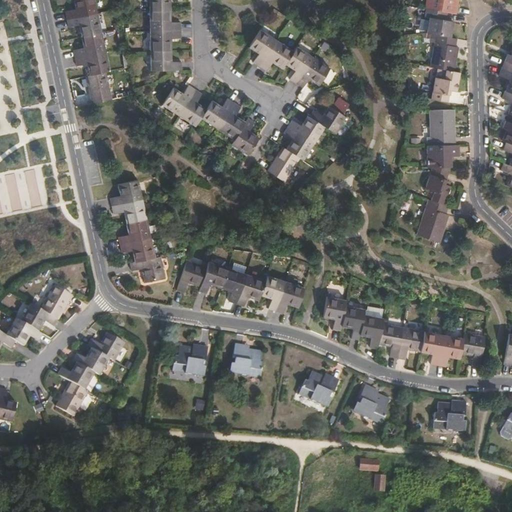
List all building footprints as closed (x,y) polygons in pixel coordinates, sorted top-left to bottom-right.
[(67,19),(97,13),(94,0),(73,0),(75,9),(65,11),(67,19)] [(148,0),(149,11),(170,11),(169,0),(148,0)] [(444,12),(454,14),(456,0),(427,0),(426,9),(444,12)] [(442,20),(444,12),(426,9),(424,17),(429,18),(426,33),(435,35),(450,38),(453,22),(442,20)] [(170,22),(170,11),(149,11),(150,31),(180,30),(180,22),(170,22)] [(101,32),(97,13),(67,19),(69,27),(78,25),(81,37),(101,32)] [(180,38),(180,30),(150,31),(150,51),(170,50),(170,39),(180,38)] [(260,30),(249,47),(258,53),(253,62),(259,67),(276,41),(260,30)] [(105,52),(101,32),(81,37),(83,48),(73,50),(75,58),(105,52)] [(434,43),(435,35),(426,33),(425,37),(431,38),(430,42),(434,43)] [(455,47),(456,39),(450,38),(435,35),(434,43),(429,67),(438,69),(453,72),(458,47),(455,47)] [(276,41),(259,67),(267,71),(272,63),(282,69),(285,64),(293,51),(276,41)] [(289,79),(296,83),(313,57),(296,47),(293,51),(285,64),(295,70),(289,79)] [(171,62),(170,50),(150,51),(151,71),(171,71),(181,70),(181,62),(171,62)] [(109,71),(105,52),(75,58),(77,66),(87,64),(89,75),(105,72),(109,71)] [(511,52),(511,55),(507,54),(501,68),(511,72),(511,52)] [(313,57),(296,83),(303,88),(309,79),(318,86),(329,69),(313,57)] [(511,72),(501,68),(498,76),(509,80),(505,91),(511,94),(511,72)] [(456,92),(460,73),(453,72),(438,69),(436,77),(435,77),(431,99),(447,102),(449,96),(450,91),(456,92)] [(89,75),(86,76),(92,104),(111,100),(105,72),(89,75)] [(188,100),(195,90),(188,85),(182,94),(173,88),(161,105),(178,116),(188,100)] [(202,94),(195,90),(188,100),(178,116),(195,127),(198,122),(200,118),(206,109),(196,103),(202,94)] [(511,94),(505,91),(502,98),(511,102),(511,104),(508,114),(511,115),(511,94)] [(221,107),(211,101),(206,109),(200,118),(217,129),(234,103),(227,99),(221,107)] [(234,103),(217,129),(234,140),(245,122),(235,116),(240,107),(234,103)] [(313,110),(309,117),(324,127),(335,134),(346,117),(329,106),(322,116),(313,110)] [(455,145),(454,110),(431,110),(431,137),(427,137),(427,146),(455,145)] [(511,115),(508,114),(502,128),(505,129),(501,140),(506,142),(511,145),(511,115)] [(309,117),(307,116),(301,125),(292,120),(288,127),(313,144),(324,127),(309,117)] [(247,118),(245,122),(234,140),(230,144),(247,155),(258,138),(249,132),(254,123),(247,118)] [(313,144),(288,127),(283,134),(292,139),(285,149),(299,158),(303,160),(313,144)] [(511,145),(506,142),(503,150),(511,153),(511,157),(509,165),(511,166),(511,145)] [(458,145),(455,145),(427,146),(427,167),(432,168),(450,167),(451,167),(451,157),(459,157),(458,145)] [(299,158),(285,149),(283,147),(267,171),(284,182),(299,158)] [(511,166),(509,165),(503,163),(500,170),(511,175),(506,186),(511,187),(511,166)] [(444,184),(450,167),(432,168),(425,189),(434,191),(431,201),(444,205),(450,186),(444,184)] [(138,180),(117,185),(120,196),(110,198),(112,206),(142,200),(138,180)] [(142,200),(112,206),(113,214),(123,212),(126,223),(146,219),(142,200)] [(431,201),(428,200),(416,235),(439,243),(448,214),(445,214),(448,206),(444,205),(431,201)] [(146,219),(126,223),(128,234),(118,237),(120,245),(150,238),(146,219)] [(150,238),(120,245),(122,253),(132,250),(134,262),(154,258),(150,238)] [(134,262),(130,263),(131,271),(141,269),(144,282),(164,278),(160,257),(154,258),(134,262)] [(186,261),(177,290),(184,292),(187,283),(200,287),(206,267),(186,261)] [(200,287),(199,291),(206,294),(210,284),(221,288),(227,268),(208,262),(206,267),(200,287)] [(227,268),(221,288),(232,291),(229,301),(236,304),(242,288),(246,275),(227,268)] [(242,288),(236,304),(244,306),(247,296),(258,300),(260,295),(265,281),(246,275),(242,288)] [(268,308),(276,311),(285,282),(267,276),(265,281),(260,295),(271,299),(268,308)] [(285,282),(276,311),(283,314),(286,304),(298,308),(304,288),(285,282)] [(55,285),(40,310),(57,320),(58,320),(72,295),(55,285)] [(326,297),(323,317),(334,319),(332,329),(340,331),(341,327),(341,326),(345,306),(346,300),(326,297)] [(40,310),(30,304),(20,321),(38,332),(44,322),(53,327),(57,320),(40,310)] [(359,340),(360,335),(363,315),(364,309),(345,306),(341,326),(352,328),(351,338),(359,340)] [(377,349),(378,344),(382,324),(383,319),(363,315),(360,335),(371,337),(369,347),(377,349)] [(20,321),(15,319),(6,336),(15,341),(24,346),(29,336),(38,341),(42,334),(38,332),(20,321)] [(389,357),(397,358),(403,328),(382,324),(378,344),(391,346),(389,357)] [(403,328),(397,358),(405,359),(407,349),(420,352),(423,331),(403,328)] [(430,364),(438,365),(443,335),(424,331),(420,352),(431,354),(430,364)] [(6,336),(0,332),(0,346),(2,343),(11,348),(15,341),(6,336)] [(91,339),(87,346),(91,348),(109,359),(114,361),(124,343),(107,332),(100,344),(91,339)] [(471,366),(479,367),(485,337),(464,333),(463,339),(461,351),(460,353),(473,356),(471,366)] [(511,334),(508,334),(503,364),(511,365),(511,358),(511,334)] [(460,353),(461,351),(463,339),(443,335),(438,365),(446,367),(447,357),(459,359),(460,353)] [(234,344),(232,358),(234,359),(232,373),(248,375),(248,373),(260,375),(263,362),(260,362),(261,352),(248,350),(248,351),(244,350),(244,346),(234,344)] [(175,356),(173,369),(185,371),(185,373),(201,375),(203,361),(205,361),(207,347),(197,346),(196,350),(193,350),(193,348),(179,346),(178,356),(175,356)] [(109,359),(91,348),(85,359),(76,353),(72,360),(76,363),(94,373),(99,376),(109,359)] [(61,368),(57,375),(70,382),(84,390),(94,373),(76,363),(71,373),(61,368)] [(305,380),(300,392),(311,397),(310,399),(324,405),(330,392),(333,393),(338,380),(329,376),(327,380),(323,379),(324,377),(311,372),(307,381),(305,380)] [(73,417),(87,392),(84,390),(70,382),(56,407),(73,417)] [(361,399),(357,409),(370,414),(370,413),(374,415),(372,419),(381,423),(387,410),(385,409),(391,396),(377,389),(376,391),(364,386),(359,398),(361,399)] [(0,388),(0,420),(11,423),(16,403),(4,400),(7,390),(0,388)] [(434,413),(433,426),(446,427),(445,429),(461,431),(462,416),(465,416),(466,402),(456,401),(455,406),(451,405),(451,404),(437,403),(437,413),(434,413)] [(511,429),(504,425),(500,432),(501,436),(508,439),(511,438),(511,436),(511,429)] [(360,459),(360,469),(377,471),(378,460),(360,459)] [(375,476),(374,490),(383,491),(384,476),(375,476)]
